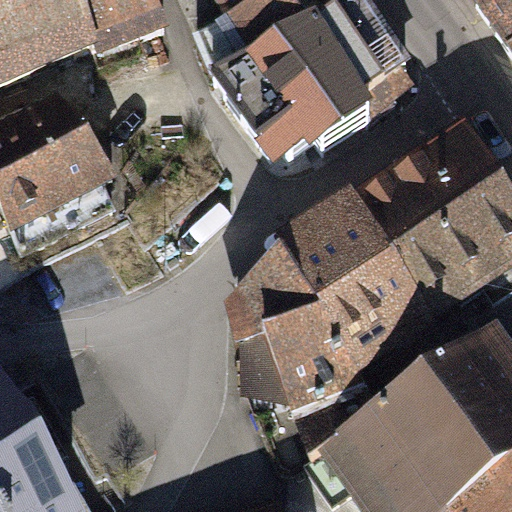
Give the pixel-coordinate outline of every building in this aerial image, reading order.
[(0,0),(0,102),(155,49),(137,0),(0,0)] [(262,172),(389,64),(346,0),(190,0),(217,38),(194,54),(209,89),(219,86),(262,172)] [(511,0),(466,0),(509,62),(511,60),(511,0)] [(61,109),(0,138),(0,201),(16,242),(111,193),(61,109)] [(511,280),(511,237),(451,143),(320,215),(231,308),(216,342),(232,383),(262,369),(307,465),(316,459),(381,417),(360,380),(511,280)] [(354,511),(475,511),(511,483),(511,362),(496,340),(381,417),(316,459),(354,511)] [(73,511),(0,385),(0,511),(73,511)] [(511,511),(511,483),(475,511),(511,511)]
